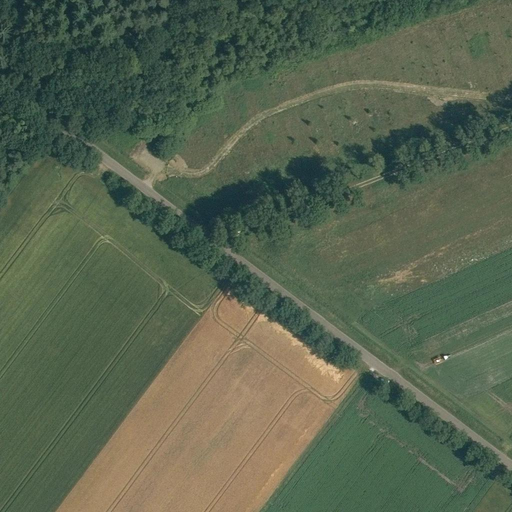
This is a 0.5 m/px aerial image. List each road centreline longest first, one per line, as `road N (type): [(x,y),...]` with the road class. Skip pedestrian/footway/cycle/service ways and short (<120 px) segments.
road 1 (unclassified): [(511,466),(0,79)]
road 2 (track): [(226,0),(19,66),(5,83),(27,0)]
road 3 (track): [(511,127),(237,231),(223,248)]
